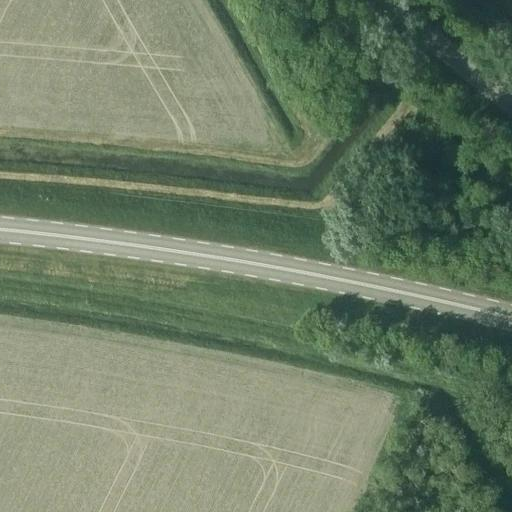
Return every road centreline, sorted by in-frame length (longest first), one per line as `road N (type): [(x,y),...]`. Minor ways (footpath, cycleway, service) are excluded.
road 1 (primary): [(511,318),(265,267),(0,231)]
road 2 (unclassified): [(511,110),(379,0)]
